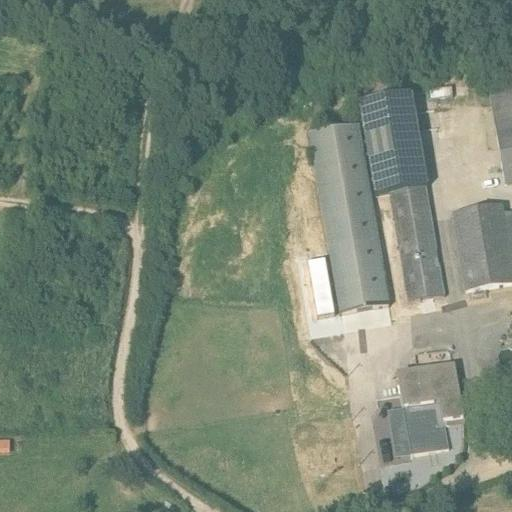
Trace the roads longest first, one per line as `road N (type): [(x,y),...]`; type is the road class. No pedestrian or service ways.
road 1 (track): [(0,202),(106,216),(134,235),(138,261),(119,387),(123,428),(138,460),(205,511)]
road 2 (track): [(139,246),(144,121),(186,0)]
